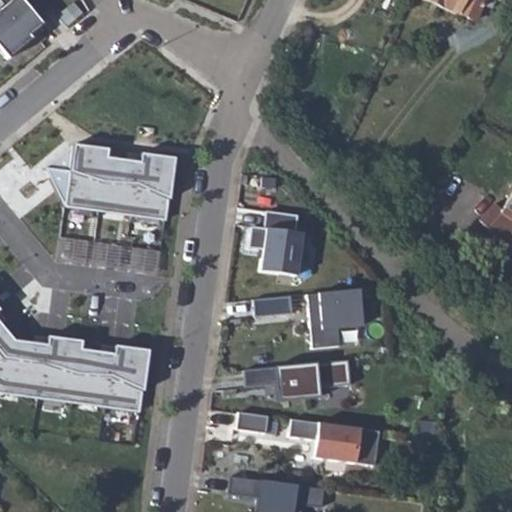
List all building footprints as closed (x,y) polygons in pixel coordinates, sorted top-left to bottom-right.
[(41,0),(10,0),(0,9),(0,53),(5,60),(30,40),(27,37),(40,26),(35,19),(48,8),(41,0)] [(430,0),(429,3),(459,16),(461,14),(477,21),(486,0),(495,0),(505,4),(506,0),(430,0)] [(63,210),(165,223),(172,161),(71,149),(42,169),(63,210)] [(251,230),(247,251),(261,254),(257,275),(293,282),(301,239),(294,238),(298,221),(266,215),(263,232),(251,230)] [(354,291),(314,294),(318,331),(358,327),(354,291)] [(290,297),(252,300),(254,318),(291,314),(290,297)] [(0,397),(139,417),(144,352),(15,338),(0,320),(0,397)] [(347,383),(345,361),(242,370),(244,388),(274,386),(275,401),(282,402),(316,397),(315,387),(347,383)] [(267,416),(237,412),(235,430),(264,434),(267,416)] [(378,432),(290,420),(287,437),(314,441),(312,458),(373,467),(378,432)] [(429,440),(411,438),(409,452),(427,454),(429,440)] [(324,489),(231,478),(230,494),(258,498),(256,511),(298,511),(300,505),(323,507),(324,489)]
